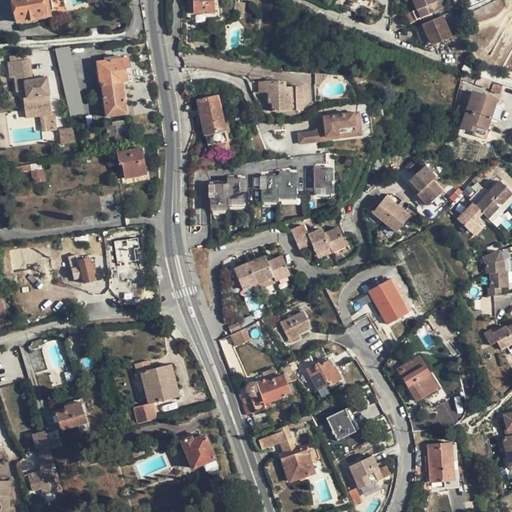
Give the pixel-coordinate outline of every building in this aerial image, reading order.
[(47,0),(14,0),(18,22),(51,17),(47,0)] [(193,0),(194,13),(216,12),(214,0),(193,0)] [(428,0),(418,4),(421,14),(434,9),(430,0),(428,0)] [(433,32),(436,39),(449,34),(440,12),(423,19),(428,34),(433,32)] [(69,46),(56,47),(70,115),(83,112),(81,105),(80,105),(69,46)] [(511,72),(511,52),(501,72),(506,76),(509,71),(511,72)] [(130,69),(128,58),(120,59),(104,61),(97,62),(100,86),(102,86),(106,117),(126,114),(122,82),(128,81),(126,69),(130,69)] [(51,116),(47,84),(32,86),(32,82),(29,61),(8,64),(10,79),(14,79),(16,94),(22,93),(25,93),(26,99),(22,100),(24,111),(38,109),(39,118),(51,116)] [(480,78),(463,73),(461,79),(479,85),(480,78)] [(489,88),(492,79),(481,76),(480,78),(479,85),(489,88)] [(331,78),(317,77),(317,88),(321,88),(331,78)] [(284,88),(284,83),(271,81),(247,81),(252,91),(269,92),(268,103),(272,103),(272,111),(301,111),(301,89),(284,88)] [(487,137),(498,100),(473,91),(461,128),(487,137)] [(219,96),(199,99),(208,146),(216,144),(218,150),(221,153),(228,152),(230,147),(219,96)] [(38,109),(24,111),(25,119),(39,118),(38,109)] [(315,131),(298,133),(300,144),(363,135),(359,112),(324,117),(315,131)] [(129,132),(128,119),(111,123),(112,126),(115,126),(116,134),(129,132)] [(287,123),(272,123),(272,131),(286,132),(287,123)] [(61,144),(75,141),(72,126),(58,129),(61,144)] [(141,148),(117,153),(119,165),(122,164),(125,179),(146,175),(141,148)] [(31,165),(13,167),(14,173),(31,171),(42,169),(41,163),(31,165)] [(14,173),(13,167),(4,168),(5,179),(15,177),(14,173)] [(435,179),(425,167),(421,171),(410,180),(420,193),(418,195),(427,206),(442,193),(432,182),(435,179)] [(332,168),(314,168),(314,193),(332,193),(332,168)] [(42,169),(31,171),(32,178),(34,178),(45,176),(43,169),(42,169)] [(297,198),(296,173),(279,173),(279,176),(279,199),(297,198)] [(279,176),(261,176),(261,202),(279,202),(279,199),(279,176)] [(244,179),(227,179),(227,184),(227,205),(245,204),(244,179)] [(511,192),(500,180),(488,192),(498,201),(501,204),(508,196),(511,192)] [(227,184),(209,185),(210,210),(227,210),(227,205),(227,184)] [(488,192),(475,206),(481,212),(488,218),(499,206),(495,203),(498,201),(488,192)] [(511,199),(508,196),(501,204),(505,208),(511,200),(511,199)] [(386,223),(398,208),(386,198),(374,214),(386,223)] [(499,206),(488,218),(492,222),(505,208),(501,204),(498,201),(495,203),(499,206)] [(472,203),(457,219),(470,232),(477,224),(481,219),(477,216),(481,212),(475,206),(472,203)] [(410,218),(398,208),(386,223),(398,233),(410,218)] [(477,224),(470,232),(473,235),(481,227),(477,224)] [(291,232),(294,239),(307,234),(304,227),(291,232)] [(322,229),(307,235),(310,241),(311,245),(317,259),(332,253),(324,235),(322,229)] [(338,229),(324,235),(332,253),(345,247),(338,229)] [(307,235),(307,234),(294,239),(297,247),(310,241),(307,235)] [(299,251),(311,245),(310,241),(297,247),(299,251)] [(400,247),(394,250),(399,259),(404,256),(400,247)] [(500,251),(483,258),(485,264),(485,273),(504,272),(504,260),(500,251)] [(95,281),(89,258),(78,261),(79,267),(72,269),(75,279),(82,278),(84,284),(95,281)] [(272,277),(266,265),(264,258),(248,265),(257,284),(272,277)] [(281,258),(266,265),(272,277),(274,283),(288,276),(281,258)] [(257,284),(248,265),(234,272),(243,291),(257,284)] [(395,278),(390,280),(408,313),(413,311),(395,278)] [(388,325),(408,313),(390,280),(369,292),(388,325)] [(494,296),(480,297),(482,317),(496,316),(494,296)] [(447,322),(449,321),(457,318),(452,304),(441,308),(447,322)] [(281,321),(289,340),(300,335),(312,329),(304,311),(281,321)] [(277,312),(262,319),(269,330),(277,326),(275,323),(281,320),(277,312)] [(243,328),(255,322),(252,316),(239,323),(242,329),(243,328)] [(459,325),(457,318),(449,321),(452,328),(459,325)] [(230,328),(233,334),(242,329),(239,323),(230,328)] [(492,329),(485,334),(492,345),(498,341),(502,349),(511,343),(511,334),(508,327),(507,326),(494,333),(492,329)] [(243,328),(242,329),(233,334),(230,335),(235,345),(249,339),(243,328)] [(301,338),(300,335),(289,340),(291,343),(301,338)] [(418,402),(439,389),(420,356),(398,370),(418,402)] [(133,407),(136,422),(156,417),(152,403),(178,397),(170,365),(150,369),(148,361),(133,365),(135,373),(140,372),(148,403),(133,407)] [(330,387),(341,380),(330,361),(321,366),(319,363),(307,369),(322,397),(330,393),(327,387),(329,386),(330,387)] [(263,373),(266,379),(267,381),(278,376),(274,368),(263,373)] [(285,374),(278,376),(267,381),(266,379),(255,383),(252,382),(248,384),(246,391),(250,397),(256,412),(266,408),(267,411),(272,409),(270,403),(286,397),(286,395),(292,393),(285,374)] [(59,423),(61,431),(87,423),(80,403),(63,408),(64,412),(56,414),(59,423)] [(338,441),(356,432),(345,410),(327,418),(338,441)] [(313,419),(311,415),(287,425),(288,429),(313,419)] [(281,442),(291,438),(288,429),(287,425),(276,430),(277,433),(281,442)] [(41,452),(50,450),(46,434),(45,431),(33,435),(37,449),(40,448),(41,452)] [(46,434),(50,450),(62,446),(58,431),(46,434)] [(511,431),(507,432),(506,433),(507,439),(501,440),(504,452),(511,450),(511,431)] [(263,449),(281,442),(277,433),(259,440),(263,449)] [(180,441),(192,469),(215,459),(204,435),(194,440),(192,436),(180,441)] [(296,449),(291,438),(281,442),(285,453),(296,449)] [(431,482),(444,481),(454,481),(451,444),(428,446),(429,456),(430,472),(431,482)] [(456,444),(451,444),(454,481),(444,481),(445,489),(459,488),(456,444)] [(306,446),(296,449),(285,453),(280,455),(290,482),(316,473),(306,446)] [(38,454),(41,463),(53,459),(50,450),(41,452),(38,454)] [(349,467),(360,490),(384,478),(373,456),(349,467)] [(56,468),(53,459),(41,463),(43,470),(51,468),(51,469),(56,468)] [(58,465),(62,476),(68,474),(64,463),(58,465)] [(27,475),(32,491),(40,488),(55,484),(51,469),(51,468),(43,470),(27,475)] [(0,511),(15,511),(14,511),(8,511),(9,506),(8,481),(0,480),(0,511)] [(57,491),(55,484),(40,488),(42,495),(57,491)] [(28,511),(25,499),(18,501),(21,511),(28,511)] [(231,507),(232,511),(243,511),(250,510),(247,502),(231,507)]
